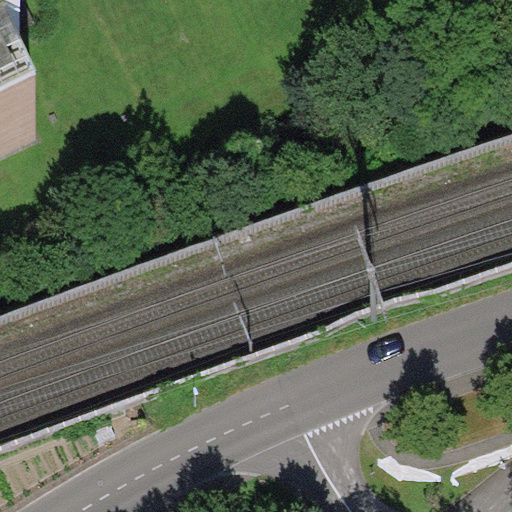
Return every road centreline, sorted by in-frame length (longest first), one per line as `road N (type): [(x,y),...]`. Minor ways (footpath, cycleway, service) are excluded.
road 1 (residential): [(275,412),(511,321)]
road 2 (residential): [(82,511),(183,451),(275,412)]
road 3 (residential): [(275,412),(318,484),(373,511)]
